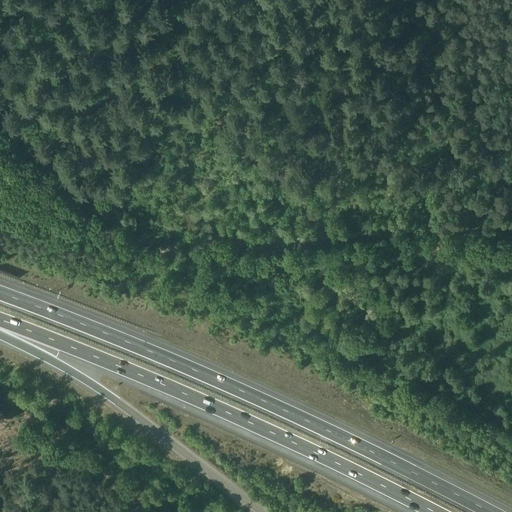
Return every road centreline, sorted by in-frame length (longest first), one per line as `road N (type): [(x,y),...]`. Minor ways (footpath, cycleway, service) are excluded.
road 1 (motorway): [(491,511),(240,390),(0,294)]
road 2 (motorway): [(0,320),(232,415),(433,511)]
road 3 (track): [(144,255),(511,226)]
road 4 (motorway): [(0,326),(264,511)]
road 5 (track): [(0,404),(33,423),(56,460),(143,502),(188,511)]
